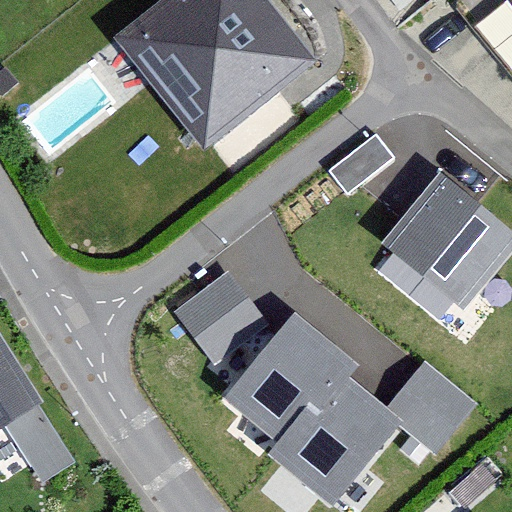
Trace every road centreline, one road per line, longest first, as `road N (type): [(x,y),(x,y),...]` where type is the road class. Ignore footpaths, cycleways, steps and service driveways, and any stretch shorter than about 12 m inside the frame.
road 1 (residential): [(77,346),(414,84),(511,155)]
road 2 (residential): [(77,346),(192,511)]
road 3 (residential): [(0,216),(77,346)]
